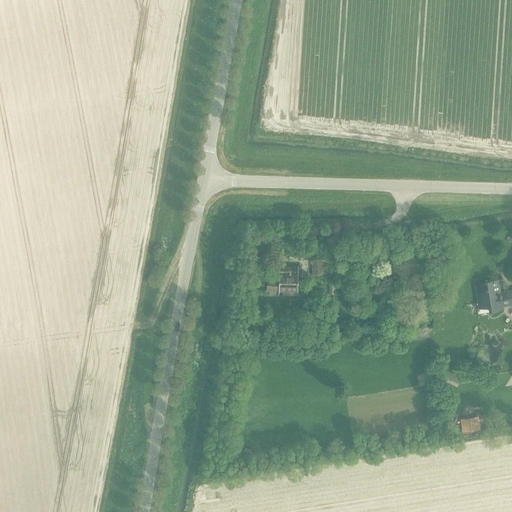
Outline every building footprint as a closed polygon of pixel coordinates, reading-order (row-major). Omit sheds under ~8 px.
[(366,245),(367,254),(371,254),(371,252),(383,250),(382,243),(366,245)] [(311,259),(312,275),(328,273),(327,258),(311,259)] [(266,291),(278,291),(298,291),(298,266),(278,266),(278,277),(266,277),(266,291)] [(484,283),(475,284),(479,308),(488,307),(489,311),(503,308),(503,306),(511,304),(511,289),(500,291),(498,279),(484,282),(484,283)] [(371,408),(380,407),(380,388),(371,388),(371,408)] [(474,417),(460,419),(462,432),(476,430),(474,417)]
